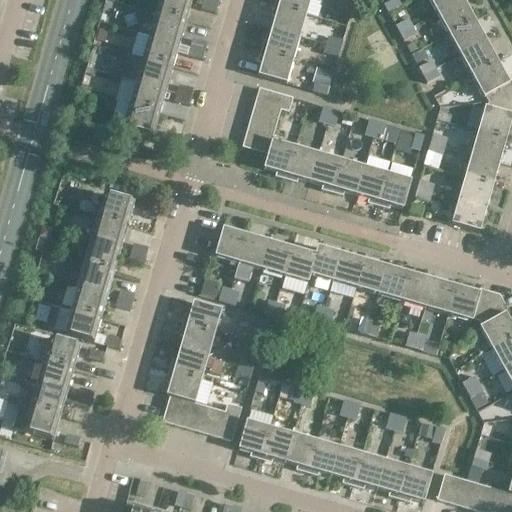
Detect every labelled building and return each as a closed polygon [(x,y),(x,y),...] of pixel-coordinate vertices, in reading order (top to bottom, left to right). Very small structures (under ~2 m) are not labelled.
[(192,1),(188,0),(158,0),(154,15),(185,24),(192,1)] [(274,0),(273,7),(305,16),(309,0),(274,0)] [(353,5),(338,0),(336,8),(350,13),(353,5)] [(396,0),(395,0),(383,7),(387,15),(400,7),(396,0)] [(462,1),(461,0),(427,0),(436,15),(462,1)] [(473,22),(462,1),(436,15),(447,36),(473,22)] [(217,7),(203,3),(200,12),(214,16),(217,7)] [(305,16),(273,7),(270,18),(274,19),(270,32),(299,39),(305,16)] [(185,24),(154,15),(148,38),(178,47),(185,24)] [(408,21),(395,29),(399,36),(412,29),(408,21)] [(485,43),(473,22),(447,36),(459,58),(485,43)] [(417,36),(412,29),(399,36),(403,44),(417,36)] [(99,30),(95,40),(104,43),(107,32),(99,30)] [(299,39),(270,32),(267,44),(263,43),(260,54),(292,63),(299,39)] [(178,47),(148,38),(141,61),(172,70),(178,47)] [(327,39),(325,47),(339,51),(342,43),(327,39)] [(192,41),(189,50),(203,54),(206,46),(192,41)] [(497,65),(485,43),(459,58),(471,79),(497,65)] [(339,51),(325,47),(323,55),(337,59),(339,51)] [(203,54),(189,50),(187,58),(201,62),(203,54)] [(292,63),(260,54),(256,65),(261,66),(257,78),(285,86),(292,63)] [(172,70),(141,61),(134,85),(165,93),(172,70)] [(431,63),(418,71),(422,78),(435,71),(431,63)] [(508,84),(497,65),(471,79),(483,100),(485,99),(488,104),(511,101),(511,83),(511,82),(508,84)] [(316,70),(312,84),(328,88),(332,75),(316,70)] [(440,78),(435,71),(422,78),(426,86),(440,78)] [(165,93),(134,85),(128,108),(159,117),(165,93)] [(314,85),(312,94),(326,98),(329,89),(314,85)] [(179,87),(176,96),(190,100),(193,91),(179,87)] [(284,98),(258,90),(255,102),(281,110),(284,98)] [(190,100),(176,96),(174,104),(188,108),(190,100)] [(284,98),(281,110),(280,112),(288,114),(292,100),(284,98)] [(511,119),(511,101),(488,104),(486,110),(484,109),(477,134),(505,143),(511,120),(511,119)] [(281,110),(255,102),(251,114),(278,122),(280,112),(281,110)] [(159,117),(128,108),(121,131),(152,140),(159,117)] [(330,111),(322,109),(318,123),(326,125),(330,111)] [(338,113),(330,111),(326,125),(334,128),(338,113)] [(278,122),(251,114),(248,126),(274,133),(278,122)] [(343,118),(341,125),(350,127),(352,121),(343,118)] [(376,124),(368,122),(364,136),(372,139),(376,124)] [(385,127),(376,124),(372,139),(381,141),(385,127)] [(274,133),(248,126),(245,137),(270,144),(271,142),(272,143),(274,133)] [(401,132),(395,151),(409,155),(410,150),(414,135),(401,132)] [(165,134),(163,143),(177,147),(179,138),(165,134)] [(505,143),(477,134),(470,157),(498,165),(505,143)] [(423,138),(414,135),(410,150),(419,153),(423,138)] [(446,141),(432,136),(430,145),(444,149),(446,141)] [(270,144),(245,137),(241,149),(267,156),(270,144)] [(271,142),(270,144),(267,156),(263,171),(275,175),(274,178),(285,181),(294,149),(272,143),(271,142)] [(444,149),(430,145),(427,153),(441,157),(444,149)] [(317,156),(294,149),(285,181),(296,185),(297,181),(309,184),(317,156)] [(341,162),(317,156),(309,184),(321,188),(320,192),(331,195),(341,162)] [(498,165),(470,157),(463,180),(492,188),(498,165)] [(364,169),(341,162),(331,195),(342,198),(343,194),(355,198),(364,169)] [(387,176),(364,169),(355,198),(368,201),(367,205),(377,208),(387,176)] [(410,182),(387,176),(377,208),(388,212),(389,208),(402,211),(410,182)] [(492,188),(463,180),(457,203),(485,211),(492,188)] [(433,187),(419,183),(416,191),(431,195),(433,187)] [(431,195),(416,191),(414,199),(428,203),(431,195)] [(133,205),(102,196),(96,219),(127,228),(133,205)] [(485,211),(457,203),(450,226),(479,234),(485,211)] [(158,212),(144,208),(141,216),(156,220),(158,212)] [(127,228),(96,219),(89,242),(120,251),(127,228)] [(40,227),(37,238),(44,240),(49,238),(51,230),(40,227)] [(245,237),(221,230),(214,259),(237,265),(245,237)] [(268,244),(245,237),(237,265),(260,272),(268,244)] [(120,251),(89,242),(82,266),(113,275),(120,251)] [(292,250),(268,244),(260,272),(284,279),(292,250)] [(133,246),(130,255),(145,259),(147,250),(133,246)] [(317,249),(314,257),(315,257),(309,277),(332,284),(340,255),(317,249)] [(314,257),(292,250),(284,279),(307,285),(309,277),(315,257),(314,257)] [(145,259),(130,255),(128,263),(142,267),(145,259)] [(363,262),(340,255),(332,284),(355,290),(363,262)] [(386,268),(363,262),(355,290),(378,297),(386,268)] [(113,275),(82,266),(76,289),(107,298),(113,275)] [(409,275),(386,268),(378,297),(401,303),(409,275)] [(432,281),(409,275),(401,303),(424,310),(432,281)] [(455,288),(432,281),(424,310),(446,316),(455,288)] [(478,294),(455,288),(446,316),(471,324),(472,321),(478,323),(499,297),(479,291),(478,294)] [(107,298),(76,289),(69,312),(100,321),(107,298)] [(221,290),(217,303),(226,306),(230,292),(221,290)] [(120,292),(117,301),(131,305),(134,296),(120,292)] [(238,294),(230,292),(226,306),(234,308),(238,294)] [(509,315),(499,297),(478,323),(481,328),(479,329),(491,351),(511,338),(511,329),(505,317),(509,315)] [(131,305),(117,301),(115,309),(129,313),(131,305)] [(268,303),(264,317),(272,319),(276,305),(268,303)] [(220,313),(192,305),(188,317),(184,316),(181,327),(214,336),(220,313)] [(284,308),(276,305),(272,319),(280,322),(284,308)] [(316,308),(312,322),(320,324),(324,310),(316,308)] [(332,313),(324,310),(320,324),(328,326),(332,313)] [(53,332),(63,335),(63,336),(94,345),(100,321),(69,312),(69,314),(59,311),(53,332)] [(265,325),(250,321),(248,330),(262,334),(265,325)] [(362,321),(358,335),(366,337),(370,323),(362,321)] [(378,326),(370,323),(366,337),(375,340),(378,326)] [(214,336),(181,327),(178,338),(182,339),(179,351),(207,359),(214,336)] [(408,334),(404,348),(412,350),(416,336),(408,334)] [(425,339),(416,336),(412,350),(421,353),(425,339)] [(511,366),(511,338),(491,351),(502,372),(511,366)] [(104,348),(107,348),(118,352),(120,343),(107,339),(104,348)] [(48,340),(42,363),(72,372),(79,349),(48,340)] [(207,359),(179,351),(175,363),(171,362),(168,373),(200,382),(207,359)] [(87,360),(102,365),(104,356),(90,352),(87,360)] [(239,359),(237,368),(251,372),(254,364),(239,359)] [(72,372),(42,363),(35,387),(66,395),(72,372)] [(511,366),(502,372),(511,389),(511,366)] [(251,372),(237,368),(234,376),(249,380),(251,372)] [(200,382),(168,373),(165,384),(169,385),(165,398),(169,399),(180,402),(192,406),(193,406),(194,406),(200,382)] [(258,378),(254,393),(262,395),(267,381),(258,378)] [(474,378),(461,385),(466,393),(478,386),(474,378)] [(483,394),(478,386),(466,393),(470,401),(483,394)] [(66,395),(35,387),(28,410),(59,419),(66,395)] [(305,392),(297,389),(292,404),(301,406),(305,392)] [(79,390),(77,399),(91,403),(93,394),(79,390)] [(313,394),(305,392),(301,406),(309,408),(313,394)] [(91,403),(77,399),(74,407),(88,411),(91,403)] [(180,402),(169,399),(161,424),(173,427),(180,402)] [(192,406),(180,402),(173,427),(184,431),(192,406)] [(351,405),(343,403),(338,416),(347,419),(351,405)] [(359,407),(351,405),(347,419),(355,421),(359,407)] [(203,408),(194,406),(193,406),(192,406),(184,431),(196,434),(203,408)] [(223,414),(227,415),(238,418),(240,410),(226,406),(223,414)] [(12,431),(22,433),(53,442),(59,419),(28,410),(18,407),(12,431)] [(215,412),(203,408),(196,434),(208,437),(215,412)] [(227,415),(223,414),(215,412),(208,437),(219,441),(227,415)] [(238,418),(227,415),(219,441),(231,444),(238,418)] [(397,418),(389,416),(384,430),(393,432),(397,418)] [(405,420),(397,418),(393,432),(401,435),(405,420)] [(271,420),(268,429),(260,461),(270,465),(271,461),(284,465),(292,436),(294,426),(271,420)] [(268,429),(245,423),(237,451),(250,455),(249,458),(260,461),(268,429)] [(444,432),(435,429),(431,443),(439,446),(444,432)] [(315,443),(292,436),(284,465),(296,468),(295,472),(306,475),(315,443)] [(65,437),(63,445),(77,449),(80,441),(65,437)] [(338,449),(315,443),(306,475),(316,478),(317,474),(330,478),(338,449)] [(361,456),(338,449),(330,478),(342,481),(341,485),(352,488),(361,456)] [(405,451),(403,459),(410,461),(412,453),(405,451)] [(489,456),(475,452),(473,460),(487,464),(489,456)] [(384,463),(361,456),(352,488),(362,491),(363,487),(376,491),(384,463)] [(487,464),(473,460),(470,468),(484,472),(487,464)] [(410,461),(407,469),(398,501),(409,504),(410,501),(423,504),(433,468),(410,461)] [(407,469),(384,463),(376,491),(388,494),(387,498),(398,501),(407,469)] [(455,479),(443,476),(436,501),(447,505),(455,479)] [(466,483),(455,479),(447,505),(459,508),(466,483)] [(147,484),(139,482),(135,496),(143,498),(147,484)] [(478,486),(466,483),(459,508),(470,511),(478,486)] [(482,511),(489,489),(478,486),(470,511),(471,511),(482,511)] [(495,511),(501,493),(489,489),(482,511),(495,511)] [(186,495),(177,493),(173,507),(182,509),(186,495)] [(507,511),(511,497),(511,495),(507,494),(501,493),(495,511),(507,511)] [(194,497),(186,495),(182,509),(190,511),(194,497)]
